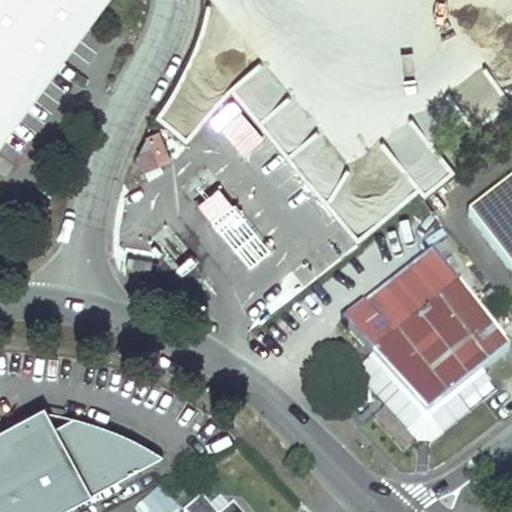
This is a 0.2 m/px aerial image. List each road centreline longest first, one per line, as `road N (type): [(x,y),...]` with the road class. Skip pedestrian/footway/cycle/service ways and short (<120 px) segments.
road 1 (unclassified): [(378,511),(247,381),(208,354),(71,307)]
road 2 (unclassified): [(71,307),(103,150),(164,37),(173,0)]
